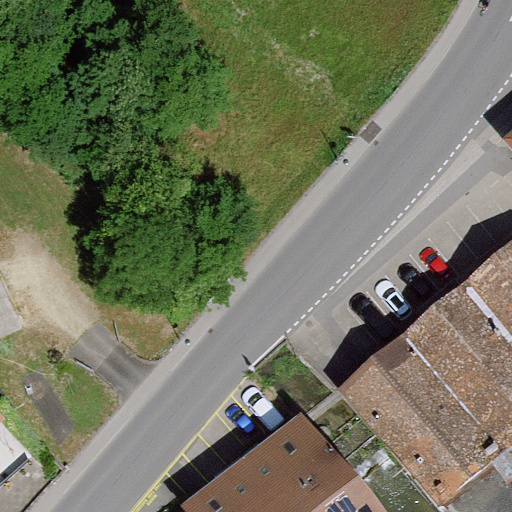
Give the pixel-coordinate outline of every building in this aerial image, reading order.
[(511,188),(511,465),(459,511),(511,511),(511,122),(481,149),(511,188)] [(511,366),(511,240),(450,293),(511,366)] [(480,478),(511,450),(511,366),(450,293),(375,357),(480,478)] [(399,511),(440,511),(480,478),(375,357),(313,411),(399,511)] [(355,511),(301,432),(184,511),(355,511)]
